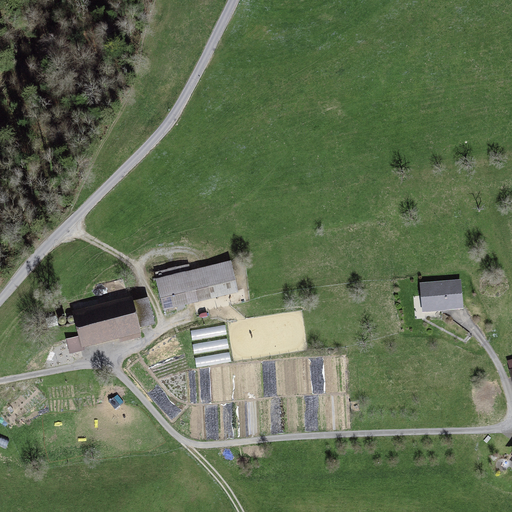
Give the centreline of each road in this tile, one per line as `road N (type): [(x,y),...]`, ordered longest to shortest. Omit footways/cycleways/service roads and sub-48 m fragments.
road 1 (residential): [(234,0),(162,132),(0,301)]
road 2 (unknown): [(67,226),(135,263),(162,322),(108,368)]
